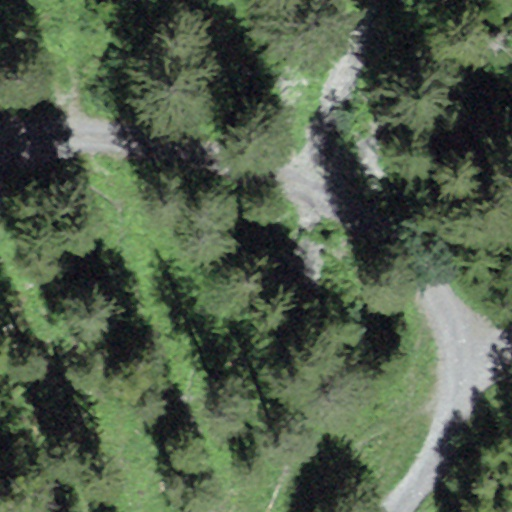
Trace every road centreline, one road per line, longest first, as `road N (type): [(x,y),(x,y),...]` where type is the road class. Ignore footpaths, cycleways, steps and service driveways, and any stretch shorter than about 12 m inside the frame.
road 1 (track): [(0,153),(80,136),(216,161),(337,200),(389,242),(433,296),(455,398)]
road 2 (track): [(395,511),(455,398)]
